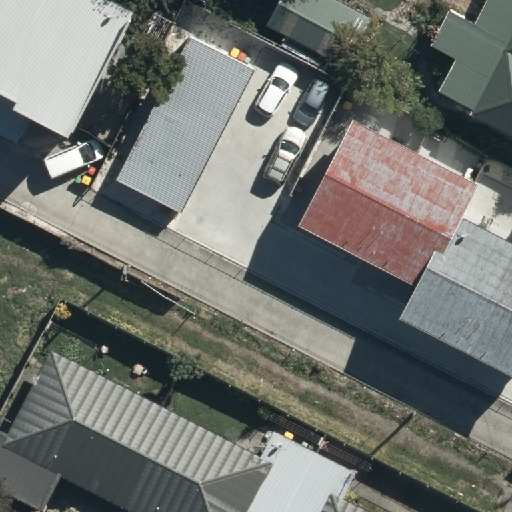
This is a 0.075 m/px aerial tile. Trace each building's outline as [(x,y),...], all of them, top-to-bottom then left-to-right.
[(136,18),(97,0),(0,0),(0,112),(74,147),(136,18)] [(289,0),(275,28),(351,67),(372,27),(320,0),(289,0)] [(477,116),(474,122),(511,141),(511,0),(491,0),(477,26),(452,13),(433,49),(462,64),(444,99),(477,116)] [(122,179),(187,214),(261,80),(196,44),(122,179)] [(354,128),(304,234),(429,293),(479,188),(354,128)] [(511,250),(461,227),(411,332),(511,380),(511,250)] [(0,496),(29,511),(50,511),(65,483),(121,511),(355,511),(338,503),(350,480),(287,447),(274,471),(59,359),(14,445),(5,440),(0,448),(0,496)]
